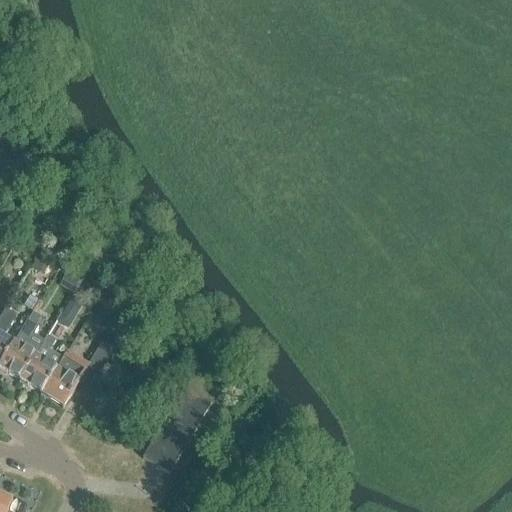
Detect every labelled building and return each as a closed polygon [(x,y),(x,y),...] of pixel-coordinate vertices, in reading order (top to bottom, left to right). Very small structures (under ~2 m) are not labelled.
[(26,133),(34,137),(35,135),(37,130),(29,126),(27,131),(26,133)] [(38,260),(33,269),(43,275),(48,266),(38,260)] [(69,276),(62,287),(75,295),(81,284),(69,276)] [(105,296),(99,306),(110,312),(116,302),(105,296)] [(71,302),(65,310),(76,317),(84,304),(73,298),(71,302)] [(0,322),(0,370),(14,347),(14,346),(4,340),(18,318),(6,311),(0,322)] [(28,323),(37,328),(40,323),(42,318),(34,313),(28,323)] [(14,347),(0,370),(0,373),(20,385),(36,360),(35,359),(41,350),(30,343),(39,330),(37,328),(28,323),(14,346),(14,347)] [(105,342),(90,366),(103,375),(116,350),(105,342)] [(36,360),(20,385),(41,398),(57,373),(56,373),(46,366),(53,354),(43,347),(41,350),(35,359),(36,360)] [(41,398),(63,412),(79,386),(90,366),(68,353),(56,373),(57,373),(41,398)] [(144,462),(170,478),(212,408),(186,392),(144,462)] [(0,511),(9,511),(14,502),(0,496),(0,511)]
